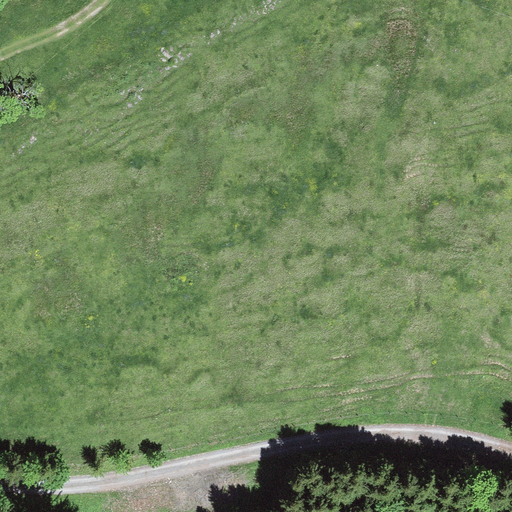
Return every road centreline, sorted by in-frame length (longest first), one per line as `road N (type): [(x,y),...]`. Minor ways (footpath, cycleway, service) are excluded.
road 1 (track): [(0,481),(45,488),(119,482),(382,432),(511,453)]
road 2 (track): [(112,0),(77,29),(0,60)]
